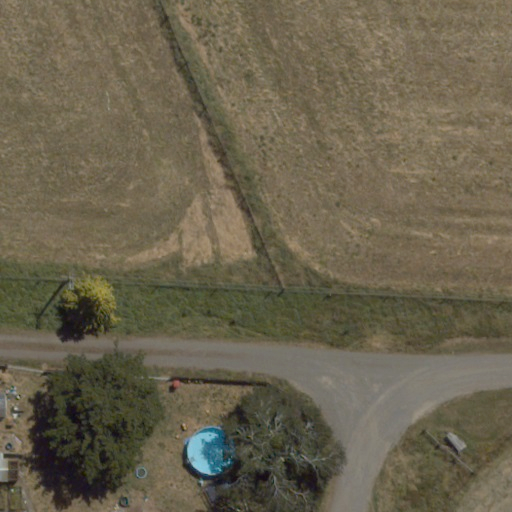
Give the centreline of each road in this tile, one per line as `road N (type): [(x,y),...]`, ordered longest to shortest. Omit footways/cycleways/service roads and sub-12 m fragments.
road 1 (residential): [(384,370),(0,343)]
road 2 (residential): [(384,370),(511,376)]
